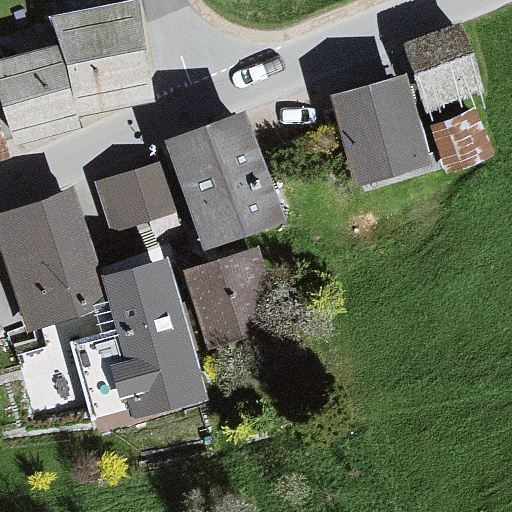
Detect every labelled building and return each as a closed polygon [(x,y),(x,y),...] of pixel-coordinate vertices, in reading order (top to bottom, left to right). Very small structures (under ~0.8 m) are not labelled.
[(132,1),(53,15),(76,118),(149,102),(132,1)] [(459,26),(395,48),(416,116),(474,95),(459,26)] [(76,130),(55,48),(0,58),(0,113),(10,155),(76,130)] [(323,100),(345,195),(424,172),(400,79),(323,100)] [(236,120),(151,151),(196,256),(279,228),(236,120)] [(149,170),(85,190),(100,239),(166,219),(149,170)] [(67,194),(0,219),(0,274),(16,329),(95,308),(67,194)] [(263,254),(178,287),(203,353),(292,322),(263,254)] [(159,264),(97,285),(126,378),(188,356),(159,264)]
